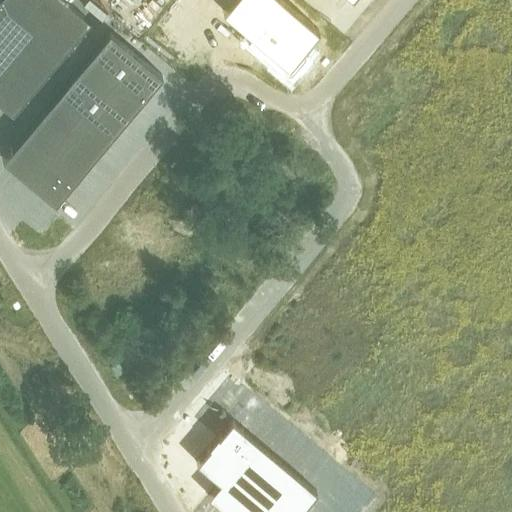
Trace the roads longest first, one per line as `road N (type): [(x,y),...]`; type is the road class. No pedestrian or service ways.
road 1 (unclassified): [(135,456),(348,201),(348,168),(303,118)]
road 2 (unclassified): [(30,293),(209,87),(226,79),(248,83),(303,118)]
road 3 (unclassified): [(135,456),(30,293)]
road 4 (unclassified): [(303,118),(402,0)]
